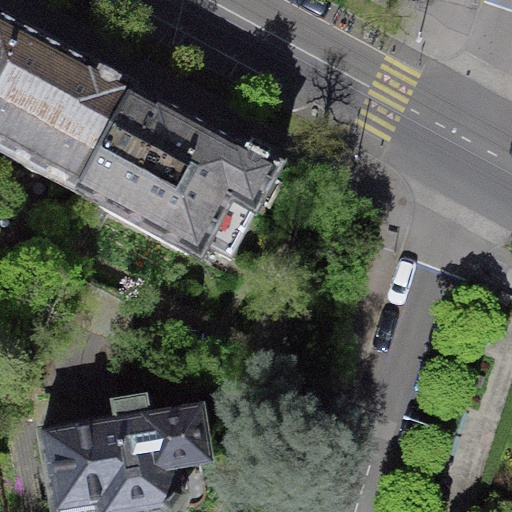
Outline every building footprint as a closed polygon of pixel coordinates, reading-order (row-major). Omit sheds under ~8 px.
[(133,92),(134,92),(87,66),(86,67),(0,20),(0,153),(20,164),(8,187),(45,207),(57,184),(77,195),(133,92)] [(145,98),(134,92),(77,195),(200,262),(208,248),(231,260),(255,216),(281,170),(235,146),(234,147),(145,98)] [(69,274),(48,312),(56,315),(91,335),(118,343),(118,342),(125,328),(135,310),(69,274)] [(48,390),(112,396),(115,371),(118,343),(91,335),(56,315),(48,390)] [(114,422),(40,435),(54,511),(175,511),(184,499),(178,494),(173,468),(204,463),(206,459),(203,439),(200,418),(196,415),(156,422),(152,398),(111,405),(114,422)]
